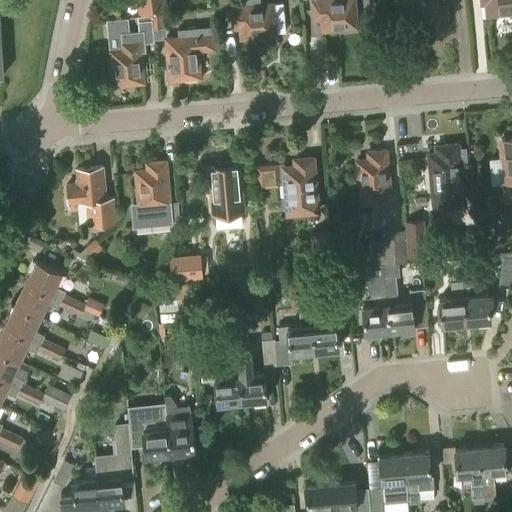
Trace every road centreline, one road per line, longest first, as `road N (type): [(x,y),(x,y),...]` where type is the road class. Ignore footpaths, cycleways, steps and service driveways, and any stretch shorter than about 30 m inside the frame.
road 1 (residential): [(45,129),(511,87)]
road 2 (residential): [(191,511),(385,381),(484,376)]
road 3 (residential): [(45,129),(77,0)]
